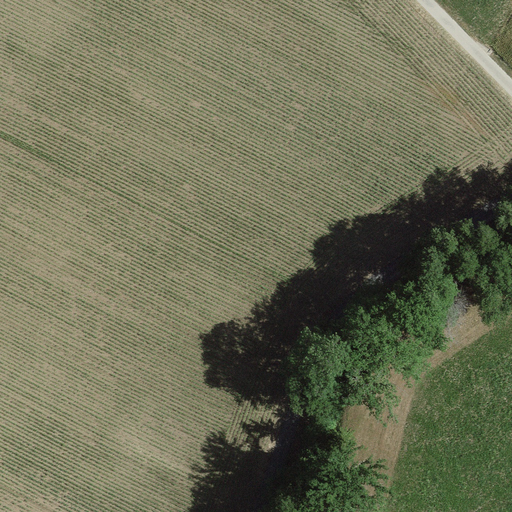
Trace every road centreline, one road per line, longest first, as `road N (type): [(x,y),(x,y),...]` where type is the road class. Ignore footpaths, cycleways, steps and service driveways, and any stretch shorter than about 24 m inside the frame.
road 1 (track): [(259,511),(332,319),(511,180)]
road 2 (track): [(424,0),(511,88)]
